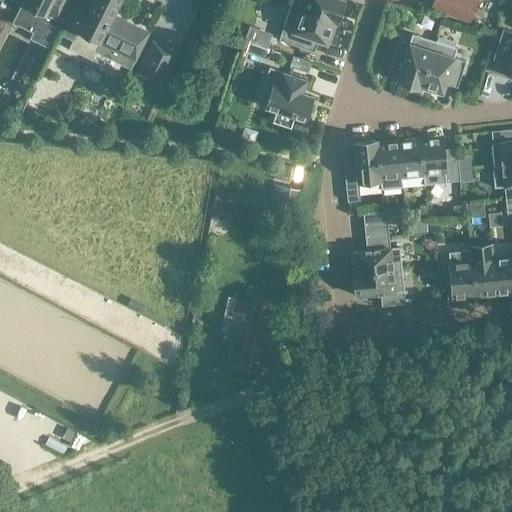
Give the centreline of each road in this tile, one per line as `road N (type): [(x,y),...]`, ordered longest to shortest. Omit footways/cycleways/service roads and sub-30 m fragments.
road 1 (residential): [(511,310),(346,326),(327,156)]
road 2 (residential): [(340,113),(375,121),(511,111)]
